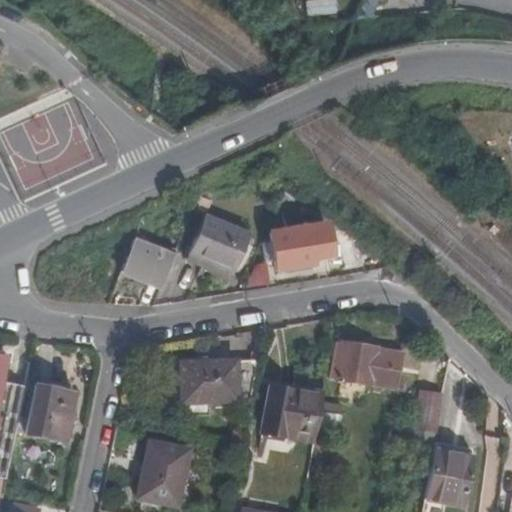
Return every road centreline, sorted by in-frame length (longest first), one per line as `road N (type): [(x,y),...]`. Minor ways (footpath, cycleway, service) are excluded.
road 1 (tertiary): [(511,72),(412,64),(322,87),(152,171)]
road 2 (residential): [(391,294),(120,332)]
road 3 (residential): [(0,25),(32,41),(75,82),(152,171)]
road 4 (residential): [(120,332),(84,511)]
road 5 (tertiary): [(152,171),(0,239)]
road 6 (residential): [(511,402),(391,294)]
road 7 (residential): [(120,332),(0,310)]
road 8 (unknown): [(499,391),(489,511)]
